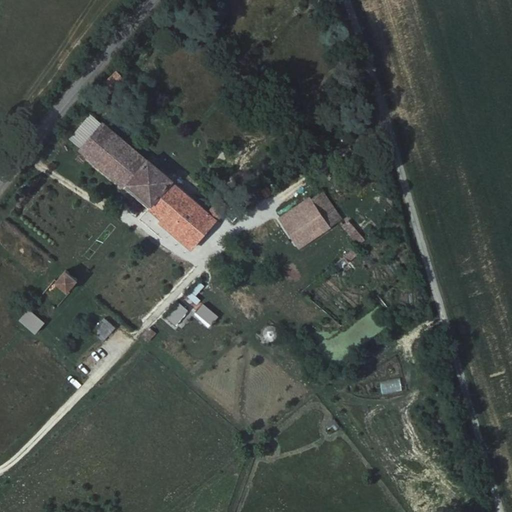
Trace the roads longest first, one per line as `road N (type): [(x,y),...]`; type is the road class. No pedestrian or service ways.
road 1 (unclassified): [(349,0),(503,511)]
road 2 (unclassified): [(153,0),(0,185)]
